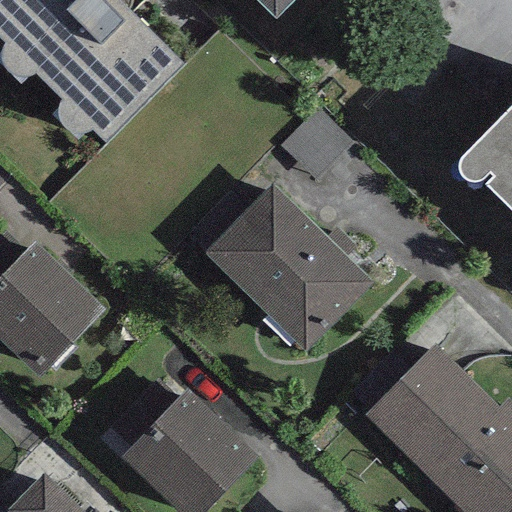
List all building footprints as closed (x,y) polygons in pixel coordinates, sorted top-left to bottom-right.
[(182,72),(110,0),(0,0),(0,45),(6,51),(1,55),(0,60),(1,68),(6,76),(11,81),(19,85),(26,84),(34,80),(62,108),(57,112),(56,117),(56,125),(61,133),(67,138),(74,142),(81,141),(90,136),(104,150),(182,72)] [(301,0),(245,0),(274,28),(301,0)] [(481,186),(511,214),(511,110),(460,166),(459,169),(458,175),(458,180),(463,184),(469,187),(472,187),(476,187),(481,186)] [(375,284),(274,188),(204,260),(305,356),(375,284)] [(104,313),(34,246),(0,280),(0,342),(38,380),(104,313)] [(500,410),(433,345),(365,416),(465,511),(509,511),(511,510),(511,408),(506,403),(500,410)] [(206,511),(257,459),(187,392),(121,461),(173,511),(206,511)] [(93,511),(80,511),(44,476),(8,511),(93,511),(94,511),(93,511)]
